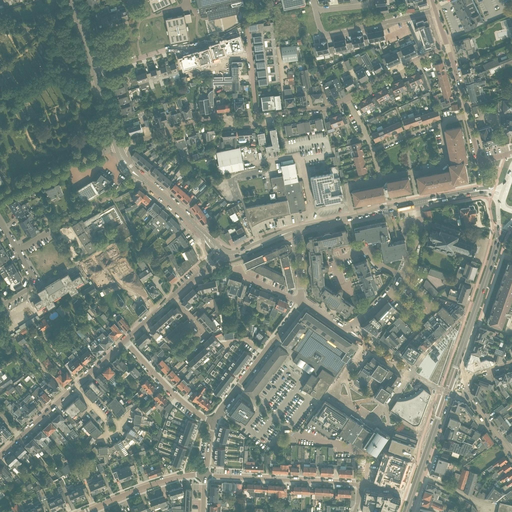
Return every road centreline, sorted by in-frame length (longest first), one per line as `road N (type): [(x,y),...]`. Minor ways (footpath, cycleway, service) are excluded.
road 1 (secondary): [(411,492),(498,235)]
road 2 (residential): [(364,483),(359,453),(296,436),(236,389)]
road 3 (residential): [(204,475),(364,483)]
road 4 (residential): [(117,147),(199,121),(257,123)]
road 5 (residential): [(17,250),(141,179)]
road 6 (residential): [(316,10),(323,35),(435,10)]
road 7 (residential): [(511,454),(466,394),(471,375),(511,362)]
road 8 (residential): [(0,196),(117,147)]
road 9 (residential): [(213,422),(124,341)]
